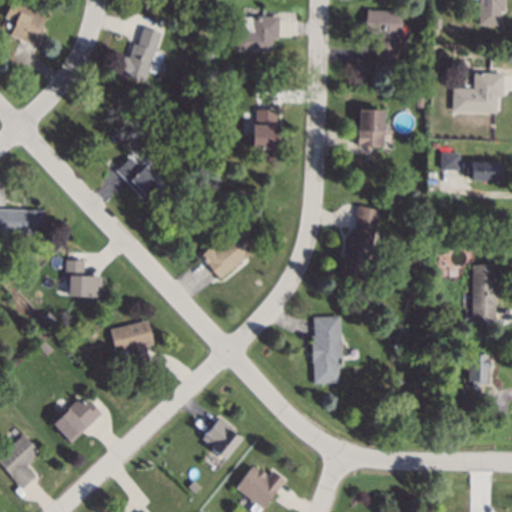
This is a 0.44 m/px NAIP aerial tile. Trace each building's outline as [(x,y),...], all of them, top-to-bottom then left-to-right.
[(14,0),(45,13),(40,25),(43,27),(35,46),(34,45),(19,39),(9,35),(15,22),(4,17),(11,0),(14,0)] [(504,0),(504,11),(500,11),(499,26),(478,25),(478,0),(504,0)] [(369,11),(400,11),(399,35),(397,35),(397,64),(373,64),(373,60),(376,60),(376,49),(376,39),(374,39),(374,36),(366,36),(366,8),(369,8),(369,11)] [(278,36),(278,37),(272,37),(272,51),(235,50),(235,30),(252,30),(252,16),(272,16),(278,16),(278,36)] [(156,31),(160,33),(155,51),(162,54),(156,73),(148,71),(144,83),(118,75),(124,54),(129,55),(133,43),(137,45),(139,38),(141,31),(139,30),(140,26),(156,31)] [(503,73),(503,75),(502,90),(502,96),(496,96),(495,113),(451,111),(452,88),(473,88),(473,72),(503,73)] [(160,98),(158,105),(151,103),(153,96),(160,98)] [(382,146),(373,146),(355,146),(355,132),(355,127),(357,127),(357,109),(383,110),(382,146)] [(276,148),(274,148),(274,162),(259,162),(259,148),(252,148),(252,124),(255,124),(255,110),(259,110),(271,110),(276,110),(276,148)] [(458,153),(458,170),(441,169),(440,169),(440,152),(458,153)] [(141,168),(145,165),(167,189),(152,203),(145,196),(142,199),(126,181),(115,170),(119,166),(130,156),(141,168)] [(500,162),(500,165),(504,165),(503,177),(499,177),(499,181),(470,180),(470,178),(466,178),(466,166),(471,166),(471,162),(500,162)] [(397,196),(395,206),(387,204),(389,194),(397,196)] [(243,197),(240,208),(234,206),(238,195),(243,197)] [(0,209),(6,209),(42,210),(41,234),(14,233),(14,240),(0,240),(0,209)] [(378,220),(366,264),(372,266),(368,283),(358,281),(358,280),(339,275),(350,235),(353,235),(355,228),(358,217),(358,215),(378,220)] [(260,241),(261,240),(263,243),(219,278),(218,276),(208,264),(200,255),(233,228),(237,232),(246,224),(260,241)] [(83,260),(83,262),(83,276),(99,276),(101,276),(100,297),(68,296),(69,277),(64,276),(65,259),(83,260)] [(494,283),(496,283),(496,304),(494,304),(494,310),(494,322),(470,322),(471,264),(495,264),(494,283)] [(342,366),(338,366),(339,382),(313,383),(311,336),(314,335),(313,320),(313,317),(340,315),(342,366)] [(55,323),(50,327),(44,320),(50,316),(55,323)] [(153,344),(145,346),(147,352),(150,367),(151,368),(133,372),(131,364),(124,365),(121,351),(115,353),(109,330),(147,320),(153,344)] [(435,333),(421,333),(421,325),(435,325),(435,333)] [(52,349),(45,356),(36,347),(43,340),(52,349)] [(487,355),(487,360),(490,360),(489,369),(487,369),(486,382),(479,382),(479,392),(479,398),(474,398),(461,398),(462,389),(471,389),(471,381),(467,381),(468,354),(487,355)] [(141,387),(134,389),(132,379),(139,377),(141,387)] [(84,405),(88,401),(100,414),(79,433),(70,442),(51,423),(77,398),(84,405)] [(235,431),(234,433),(241,438),(224,461),(210,450),(212,447),(201,439),(208,430),(216,420),(218,417),(235,431)] [(39,452),(24,466),(34,476),(32,479),(22,488),(21,487),(0,464),(0,456),(22,434),(39,452)] [(257,471),(259,469),(266,475),(264,477),(266,478),(273,471),(284,480),(283,482),(275,491),(258,511),(252,511),(249,509),(254,503),(235,488),(252,466),(257,471)]
